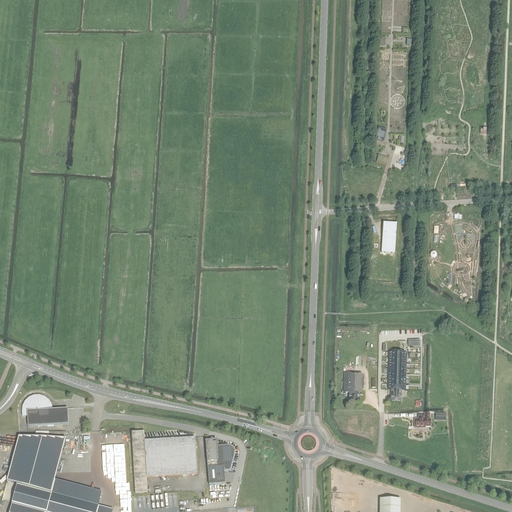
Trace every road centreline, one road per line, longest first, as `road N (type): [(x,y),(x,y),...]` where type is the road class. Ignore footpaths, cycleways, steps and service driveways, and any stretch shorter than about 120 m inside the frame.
road 1 (unclassified): [(319,212),(511,198)]
road 2 (secondary): [(318,179),(324,0)]
road 3 (secondary): [(180,408),(28,360)]
road 4 (secondary): [(28,367),(101,394),(180,408)]
road 5 (secondary): [(511,509),(361,460)]
road 6 (secondary): [(310,373),(315,243)]
